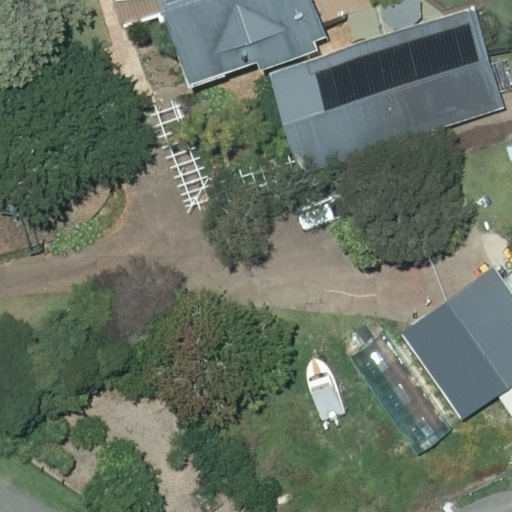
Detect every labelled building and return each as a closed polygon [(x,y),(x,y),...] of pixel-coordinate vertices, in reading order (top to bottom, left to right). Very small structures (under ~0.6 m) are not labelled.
[(145,0),(169,73),(240,50),(243,59),(298,42),(294,30),(305,28),(296,0),(145,0)] [(257,64),(286,165),(497,105),(470,4),(257,64)] [(396,325),(456,413),(511,375),(511,287),(509,290),(489,262),(396,325)] [(288,379),(323,379),(323,362),(289,362),(288,379)] [(353,468),(365,493),(379,486),(368,461),(353,468)]
